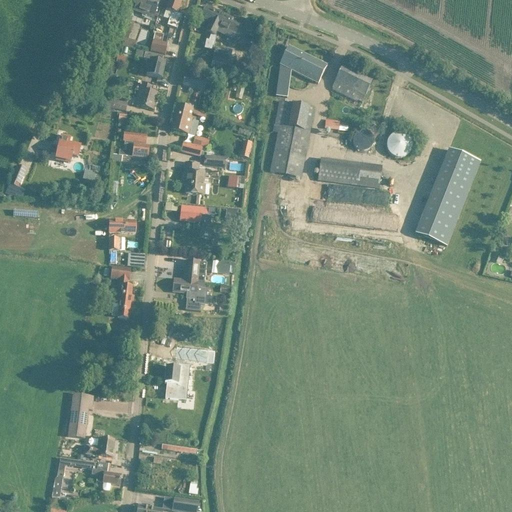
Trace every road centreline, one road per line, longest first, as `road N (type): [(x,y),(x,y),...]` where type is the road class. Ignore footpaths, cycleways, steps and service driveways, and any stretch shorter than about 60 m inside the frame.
road 1 (unclassified): [(123,511),(156,158),(193,0)]
road 2 (tertiary): [(511,123),(382,50),(299,16)]
